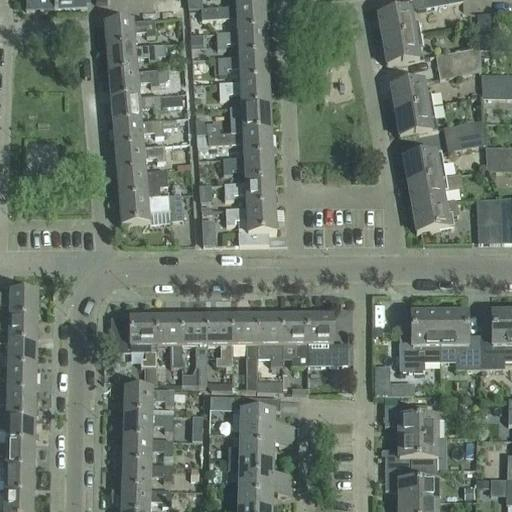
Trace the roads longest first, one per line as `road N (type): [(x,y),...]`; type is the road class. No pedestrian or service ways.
road 1 (residential): [(107,275),(83,32),(6,33),(0,179)]
road 2 (residential): [(391,269),(390,198),(357,9),(281,15)]
road 3 (residential): [(281,15),(294,269)]
road 4 (residential): [(76,511),(79,312),(93,285)]
road 5 (residential): [(107,275),(294,269)]
road 6 (residential): [(362,410),(304,409),(303,511)]
road 7 (residential): [(362,410),(360,269)]
road 8 (residential): [(391,269),(511,270)]
